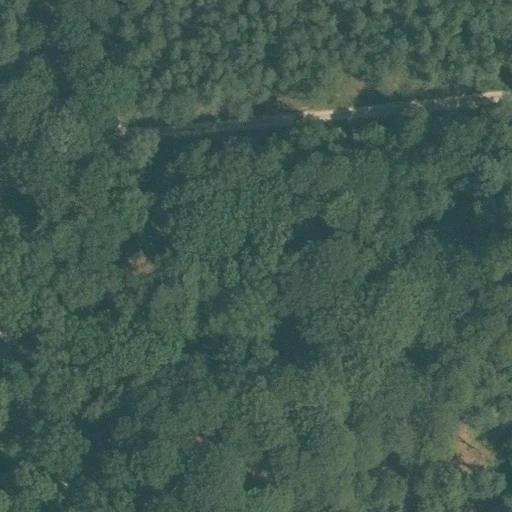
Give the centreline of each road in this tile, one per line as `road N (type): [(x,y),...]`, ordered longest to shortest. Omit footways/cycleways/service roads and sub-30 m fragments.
road 1 (track): [(0,231),(73,161),(106,151),(511,94)]
road 2 (unknown): [(76,0),(86,135),(73,161),(77,253),(139,511)]
road 3 (track): [(79,511),(0,337)]
road 4 (track): [(0,122),(22,0)]
